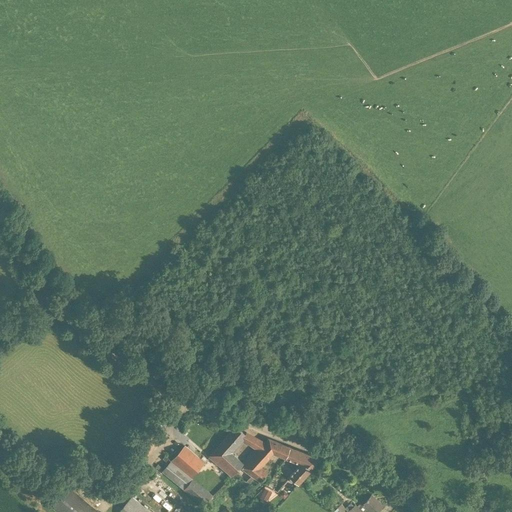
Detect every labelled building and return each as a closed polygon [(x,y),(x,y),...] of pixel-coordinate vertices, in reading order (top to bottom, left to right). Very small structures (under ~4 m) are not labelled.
[(209,458),(231,477),(234,473),(241,465),(243,466),(264,443),(245,433),(245,434),(236,427),(209,458)] [(264,443),(243,466),(244,467),(243,468),(252,475),(243,485),(245,487),(255,477),(260,481),(266,473),(258,468),(272,453),(285,458),(291,448),(269,440),(265,444),(264,443)] [(171,461),(191,479),(204,463),(184,446),(171,461)] [(320,459),(291,448),(285,458),(301,464),(290,477),(298,484),(320,459)] [(204,506),(212,497),(170,462),(162,472),(204,506)] [(97,511),(67,487),(50,507),(56,511),(97,511)] [(266,487),(259,497),(265,501),(273,491),(266,487)] [(371,495),(358,509),(355,505),(347,511),(339,511),(337,509),(333,511),(377,511),(383,506),(371,495)] [(148,511),(131,497),(118,511),(148,511)]
